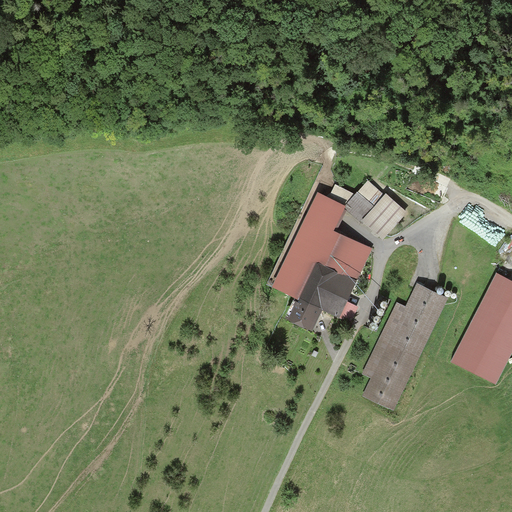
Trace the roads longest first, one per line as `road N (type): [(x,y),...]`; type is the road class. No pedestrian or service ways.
road 1 (track): [(262,511),(392,245),(459,194)]
road 2 (track): [(123,428),(176,300),(220,247),(270,152),(289,138)]
road 3 (track): [(289,138),(237,115),(0,133)]
road 4 (track): [(459,194),(395,161),(289,138)]
